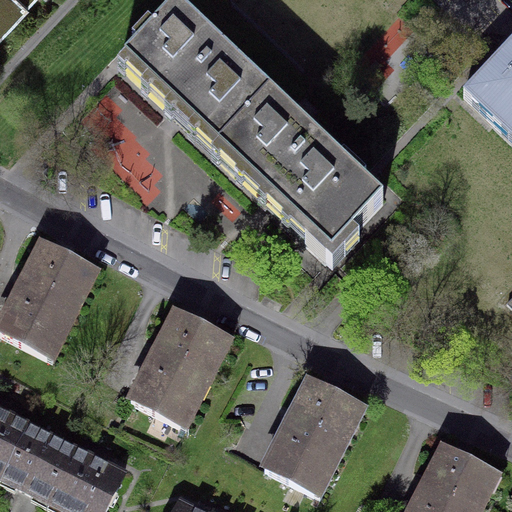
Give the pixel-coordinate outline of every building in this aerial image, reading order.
[(0,0),(0,35),(33,0),(0,0)] [(217,155),(218,156),(270,100),(176,12),(153,36),(148,32),(132,49),(137,53),(124,67),(125,68),(126,67),(172,111),(218,154),(217,155)] [(511,48),(469,94),(511,134),(511,48)] [(218,156),(219,155),(266,199),(312,242),(306,249),(325,267),(383,206),(270,100),(218,156)] [(92,274),(42,249),(24,284),(0,331),(0,339),(46,363),(92,274)] [(158,353),(130,406),(179,431),(225,342),(176,317),(158,353)] [(291,421),(264,474),(313,499),(359,410),(309,385),(291,421)] [(15,423),(0,415),(0,478),(2,480),(28,430),(15,423)] [(76,454),(28,430),(2,480),(26,492),(50,504),(76,454)] [(426,488),(413,511),(475,511),(494,477),(444,452),(426,488)] [(89,461),(76,454),(50,504),(65,511),(106,511),(123,478),(89,461)]
